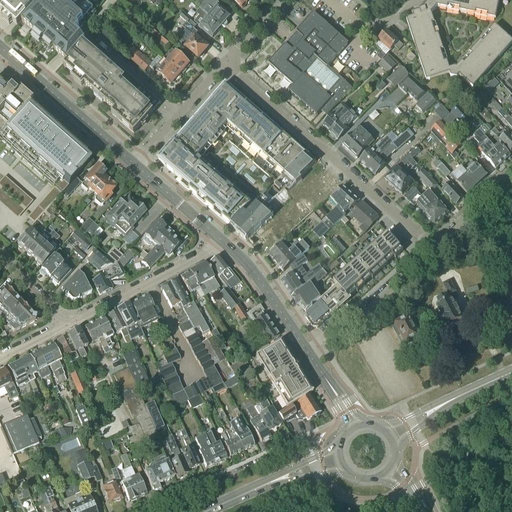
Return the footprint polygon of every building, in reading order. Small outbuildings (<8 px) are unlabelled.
[(0,0),(0,12),(17,28),(40,2),(37,0),(0,0)] [(58,55),(67,63),(67,62),(82,46),(84,43),(84,42),(76,35),(95,13),(80,0),(42,0),(22,23),(58,55)] [(212,5),(204,14),(209,18),(221,29),(221,28),(225,28),(228,25),(227,22),(232,16),(213,0),(211,0),(209,2),(212,5)] [(251,1),(251,0),(231,0),(242,10),(247,5),(249,5),(251,3),(251,1)] [(511,45),(511,41),(495,26),(489,32),(491,34),(483,43),(481,41),(470,54),(472,56),(464,64),(462,63),(457,69),(456,68),(450,70),(447,62),(444,63),(441,52),(443,51),(438,35),(436,36),(432,25),(435,24),(431,14),(437,7),(448,10),(448,7),(460,9),(459,12),(475,15),(476,13),(488,15),(487,18),(496,20),(499,0),(431,0),(423,9),(423,10),(412,14),(413,18),(406,20),(426,82),(449,74),(450,77),(457,79),(459,76),(473,89),(511,45)] [(198,18),(195,22),(200,27),(200,28),(212,39),(221,29),(209,18),(204,14),(200,10),(195,15),(198,18)] [(179,18),(186,24),(187,24),(191,20),(183,13),(183,14),(182,14),(179,18)] [(326,116),(352,90),(343,81),(342,82),(327,68),(349,45),(327,26),(328,26),(324,22),(323,22),(313,14),(296,33),(297,34),(286,46),(286,45),(268,65),(293,87),(288,93),(316,118),(321,112),(326,116)] [(176,40),(198,59),(199,58),(202,58),(204,56),(204,53),(208,49),(195,38),(199,34),(187,24),(186,24),(182,28),(184,31),(176,40)] [(101,27),(97,32),(112,45),(116,41),(101,27)] [(152,35),(166,48),(170,43),(156,30),(152,35)] [(387,32),(379,40),(391,52),(394,48),(398,52),(403,47),(399,43),(387,32)] [(64,67),(98,97),(99,97),(97,95),(98,93),(106,100),(104,101),(102,100),(115,112),(112,115),(134,134),(155,111),(154,110),(158,105),(159,105),(160,104),(121,69),(120,70),(121,70),(116,76),(82,46),(67,62),(67,63),(64,67)] [(164,60),(180,75),(189,65),(176,53),(175,54),(172,51),(164,60)] [(151,65),(136,52),(129,60),(144,73),(151,65)] [(385,57),(381,53),(376,58),(381,62),(385,57)] [(412,63),(416,59),(411,54),(407,59),(412,63)] [(163,61),(159,57),(149,67),(157,74),(157,75),(170,86),(175,81),(178,80),(180,78),(180,75),(164,60),(163,61)] [(387,76),(396,67),(387,57),(378,66),(387,76)] [(387,82),(394,89),(408,76),(400,68),(387,82)] [(428,95),(407,77),(397,87),(407,96),(408,95),(417,105),(428,95)] [(247,216),(263,199),(274,185),(284,175),(289,170),(303,157),(305,155),(306,154),(226,83),(155,163),(182,186),(230,227),(241,215),(243,213),(244,213),(247,216)] [(7,90),(0,84),(0,119),(8,127),(31,101),(18,89),(13,96),(11,94),(13,91),(9,88),(7,90)] [(475,95),(473,98),(479,105),(482,102),(475,95)] [(415,107),(422,114),(434,103),(428,96),(415,107)] [(330,134),(351,112),(343,105),(337,111),(339,113),(335,116),(334,115),(322,127),(330,134)] [(451,114),(461,124),(469,117),(459,106),(451,114)] [(53,190),(60,197),(89,164),(58,136),(60,134),(53,128),(51,130),(28,110),(0,140),(0,142),(23,163),(22,163),(26,166),(53,190)] [(351,112),(330,134),(337,141),(348,130),(346,128),(357,118),(351,112)] [(509,118),(506,115),(502,118),(505,121),(511,129),(511,135),(511,136),(511,137),(511,120),(510,118),(509,117),(509,118)] [(447,130),(445,128),(445,127),(441,123),(431,133),(448,151),(447,153),(454,161),(458,157),(455,154),(462,147),(447,130)] [(484,136),(486,135),(489,132),(484,127),(473,136),(475,138),(474,140),(479,145),(476,148),(476,150),(480,155),(482,155),(486,160),(486,161),(488,163),(489,163),(495,170),(502,165),(489,150),(481,141),(485,138),(484,136)] [(366,135),(359,128),(353,134),(342,145),(349,152),(366,135)] [(503,139),(494,130),(491,133),(495,138),(500,143),(511,155),(511,153),(511,139),(507,134),(503,139)] [(408,131),(401,137),(406,143),(413,136),(408,131)] [(398,139),(395,137),(391,133),(386,137),(387,138),(393,144),(398,139)] [(366,135),(349,152),(357,160),(374,143),(366,135)] [(367,170),(385,151),(391,146),(393,144),(387,138),(373,153),(370,150),(359,162),(367,170)] [(391,146),(395,150),(403,142),(400,138),(398,139),(393,144),(391,146)] [(496,149),(485,138),(481,141),(489,150),(502,165),(510,157),(499,146),(496,149)] [(367,170),(375,177),(386,165),(384,163),(396,151),(395,150),(391,146),(385,151),(367,170)] [(415,148),(408,154),(413,160),(420,153),(415,148)] [(289,170),(284,175),(296,186),(297,185),(301,181),(300,179),(316,164),(310,158),(306,154),(305,155),(303,157),(289,170)] [(412,160),(413,160),(408,154),(400,161),(404,167),(412,160)] [(438,170),(437,169),(442,165),(439,162),(438,163),(436,162),(433,165),(438,170)] [(474,166),(471,163),(462,171),(465,174),(477,187),(487,178),(480,170),(475,165),(474,166)] [(301,181),(297,185),(314,205),(337,184),(316,164),(300,179),(301,181)] [(438,170),(445,179),(450,174),(442,165),(437,169),(438,170)] [(92,194),(105,180),(104,180),(106,177),(104,175),(104,174),(99,169),(96,170),(81,187),(86,192),(88,190),(92,194)] [(393,188),(404,177),(395,169),(384,180),(388,184),(388,186),(390,187),(392,187),(393,188)] [(421,182),(427,176),(423,171),(417,177),(421,182)] [(477,187),(465,174),(462,171),(459,174),(458,174),(452,179),(456,182),(455,183),(462,190),(467,196),(477,187)] [(427,176),(421,182),(420,183),(425,189),(427,188),(432,193),(438,187),(427,176)] [(404,177),(393,188),(394,189),(394,191),(396,193),(398,193),(402,196),(413,185),(404,177)] [(105,180),(92,194),(96,197),(95,199),(94,202),(100,207),(102,206),(110,197),(108,196),(113,190),(113,188),(109,184),(111,182),(107,178),(105,180)] [(76,180),(62,195),(67,199),(80,184),(76,180)] [(451,184),(442,191),(456,206),(464,199),(451,184)] [(344,218),(346,217),(344,215),(349,211),(359,202),(343,187),(330,199),(338,208),(321,223),(324,226),(329,231),(341,221),(344,218)] [(34,225),(60,197),(53,190),(28,219),(34,225)] [(431,208),(422,199),(412,190),(404,198),(414,208),(416,206),(417,204),(426,215),(425,216),(428,220),(430,219),(435,225),(441,219),(431,208)] [(439,203),(432,196),(429,193),(422,199),(431,208),(441,219),(448,213),(443,208),(443,206),(440,203),(439,203)] [(137,206),(129,199),(125,203),(123,201),(113,212),(112,212),(105,220),(125,238),(131,232),(129,231),(145,213),(137,206)] [(252,222),(267,205),(268,204),(263,199),(247,216),(244,213),(243,213),(241,215),(230,227),(238,235),(245,227),(246,228),(252,222)] [(364,236),(379,221),(376,218),(361,204),(351,216),(362,226),(358,230),(364,236)] [(248,240),(273,217),(267,212),(270,208),(267,205),(252,222),(246,228),(245,227),(238,235),(246,242),(248,240)] [(84,235),(93,224),(99,218),(94,214),(79,230),(84,235)] [(273,217),(248,240),(255,249),(265,256),(278,244),(289,235),(273,217)] [(165,232),(164,230),(164,229),(164,226),(161,223),(158,223),(145,237),(150,243),(154,246),(155,247),(150,253),(154,256),(172,237),(171,236),(174,234),(168,229),(165,232)] [(93,224),(84,235),(89,239),(98,229),(93,224)] [(325,236),(329,231),(324,226),(319,230),(325,236)] [(25,252),(38,238),(30,230),(17,244),(18,245),(18,247),(20,249),(21,248),(25,252)] [(83,243),(86,239),(76,230),(72,234),(83,243)] [(48,237),(48,236),(43,232),(38,238),(25,252),(26,253),(26,255),(28,256),(30,256),(33,260),(56,235),(52,233),(48,237)] [(387,234),(379,241),(395,259),(403,252),(387,234)] [(41,267),(59,247),(55,243),(59,238),(56,235),(33,260),(37,263),(37,264),(39,266),(40,266),(41,267)] [(147,256),(143,261),(141,264),(149,271),(164,255),(168,258),(180,245),(172,237),(154,256),(150,253),(147,256)] [(493,256),(503,247),(495,238),(485,247),(493,256)] [(86,239),(83,243),(78,248),(85,253),(92,245),(86,239)] [(402,248),(406,245),(402,240),(398,243),(402,248)] [(379,241),(372,248),(387,266),(395,259),(379,241)] [(299,245),(298,244),(297,242),(292,247),(290,245),(285,249),(281,245),(269,257),(276,265),(299,245)] [(299,245),(276,265),(284,273),(293,265),(296,262),(292,257),(305,246),(302,242),(299,245)] [(103,259),(111,266),(113,267),(123,257),(113,248),(103,259)] [(372,248),(364,255),(380,273),(387,266),(372,248)] [(76,250),(73,253),(82,260),(85,257),(77,250),(76,250)] [(111,266),(103,259),(96,252),(86,262),(98,273),(111,266)] [(143,261),(147,256),(142,252),(138,257),(143,261)] [(364,255),(356,262),(372,280),(380,273),(364,255)] [(296,262),(293,265),(296,270),(308,262),(303,256),(296,262)] [(58,262),(53,257),(41,270),(41,271),(39,274),(44,278),(46,275),(50,278),(65,262),(66,261),(62,257),(58,262)] [(228,273),(227,272),(228,271),(218,258),(209,265),(230,291),(238,284),(229,272),(228,273)] [(65,262),(49,279),(58,287),(73,270),(65,262)] [(356,262),(349,269),(365,287),(372,280),(356,262)] [(116,280),(124,276),(123,274),(118,265),(103,273),(104,276),(92,283),(99,297),(112,290),(108,284),(116,279),(116,280)] [(218,289),(213,279),(204,265),(189,273),(198,288),(198,290),(199,289),(203,298),(218,289)] [(349,269),(341,276),(357,293),(365,287),(349,269)] [(292,298),(299,306),(305,313),(313,308),(312,307),(321,300),(317,295),(318,294),(317,292),(318,291),(316,286),(327,276),(323,271),(316,278),(313,280),(309,284),(310,285),(292,298)] [(74,285),(81,299),(91,294),(83,278),(77,273),(72,279),(75,283),(74,285)] [(198,290),(198,288),(189,273),(180,279),(189,295),(195,292),(199,300),(203,298),(199,289),(198,290)] [(282,282),(281,283),(287,292),(292,298),(310,285),(309,284),(313,280),(316,278),(313,274),(307,277),(300,282),(297,277),(296,275),(295,275),(295,274),(282,282)] [(341,276),(334,282),(338,288),(350,300),(357,293),(341,276)] [(75,302),(81,299),(74,285),(75,283),(72,279),(61,292),(72,303),(75,302)] [(202,335),(208,332),(193,303),(188,306),(185,302),(188,300),(177,280),(169,285),(176,299),(180,306),(185,315),(187,320),(188,322),(189,322),(189,324),(193,330),(193,331),(198,328),(202,335)] [(460,317),(449,296),(455,292),(450,282),(443,285),(448,295),(437,302),(440,307),(437,308),(442,317),(436,320),(442,330),(447,327),(449,328),(459,323),(461,325),(464,325),(467,322),(466,319),(464,317),(460,317)] [(171,310),(180,306),(176,299),(169,285),(160,289),(171,310)] [(0,310),(14,298),(6,290),(3,287),(0,289),(0,294),(0,295),(0,310)] [(338,288),(321,303),(324,306),(333,315),(350,300),(338,288)] [(248,319),(239,307),(226,290),(218,296),(231,312),(233,310),(242,323),(248,319)] [(147,297),(139,301),(146,315),(151,324),(159,320),(147,297)] [(0,316),(4,321),(21,305),(14,298),(0,310),(0,316)] [(139,329),(139,330),(151,324),(146,315),(139,301),(138,302),(129,306),(139,329)] [(7,326),(10,330),(28,312),(21,305),(4,321),(8,325),(7,326)] [(129,306),(116,313),(125,329),(126,330),(125,330),(128,337),(129,339),(130,342),(138,338),(138,340),(143,338),(139,330),(139,329),(129,306)] [(262,317),(260,315),(264,312),(259,306),(246,315),(267,346),(278,338),(264,316),(262,317)] [(307,315),(305,318),(312,329),(313,329),(316,329),(317,329),(327,321),(333,315),(324,306),(321,309),(318,306),(307,315)] [(30,314),(28,312),(10,330),(13,333),(35,323),(35,319),(36,317),(32,313),(30,314)] [(123,339),(128,337),(125,330),(126,330),(125,329),(116,313),(107,318),(116,335),(120,333),(123,339)] [(187,320),(185,315),(176,320),(179,325),(187,320)] [(107,348),(108,351),(112,348),(108,339),(112,337),(103,319),(95,324),(107,348)] [(415,333),(409,319),(396,325),(396,326),(392,328),(397,338),(399,341),(403,339),(406,346),(422,338),(419,331),(415,333)] [(182,336),(193,330),(189,324),(189,322),(188,322),(178,328),(182,336)] [(105,355),(109,352),(108,351),(107,348),(95,324),(84,329),(92,344),(98,341),(105,355)] [(193,330),(182,336),(185,341),(185,340),(195,335),(193,331),(193,330)] [(216,330),(210,333),(221,352),(226,349),(224,346),(226,345),(220,336),(219,336),(216,330)] [(68,337),(75,353),(77,352),(81,360),(86,357),(82,350),(87,347),(79,331),(68,337)] [(208,332),(202,335),(197,337),(198,340),(201,346),(204,351),(207,356),(210,362),(213,366),(224,360),(208,332)] [(188,346),(198,340),(197,337),(195,335),(185,340),(188,346)] [(78,358),(75,353),(68,337),(57,343),(63,356),(65,359),(71,356),(74,360),(78,358)] [(132,345),(130,342),(129,339),(128,337),(123,339),(127,347),(132,345)] [(198,340),(188,346),(191,351),(201,346),(198,340)] [(278,414),(287,408),(313,393),(281,342),(247,363),(278,414)] [(60,377),(63,375),(64,375),(58,363),(61,361),(53,345),(46,349),(54,364),(54,365),(58,372),(60,377)] [(194,357),(204,351),(201,346),(191,351),(194,357)] [(58,372),(54,365),(54,364),(46,349),(38,353),(46,369),(50,367),(53,375),(56,379),(60,377),(58,372)] [(167,366),(171,364),(180,360),(176,350),(162,356),(167,366)] [(204,351),(194,357),(197,362),(207,356),(204,351)] [(128,370),(113,376),(132,420),(135,419),(147,414),(144,408),(135,387),(147,381),(134,352),(122,357),(128,370)] [(42,381),(45,379),(50,376),(46,369),(38,353),(30,357),(30,358),(38,373),(38,374),(42,381)] [(200,367),(210,362),(207,356),(197,362),(200,367)] [(38,374),(38,373),(30,358),(28,359),(27,359),(24,361),(23,362),(19,364),(28,381),(29,384),(34,381),(32,376),(38,374)] [(210,362),(200,367),(203,373),(214,367),(213,366),(210,362)] [(28,381),(19,364),(13,367),(12,366),(10,368),(10,369),(8,369),(16,385),(23,381),(24,383),(28,381)] [(162,381),(176,375),(171,364),(167,366),(157,370),(162,381)] [(215,389),(223,384),(214,367),(203,373),(202,373),(206,379),(209,378),(215,389)] [(4,370),(0,372),(0,381),(4,389),(11,385),(11,384),(4,370)] [(78,395),(86,391),(78,372),(69,376),(78,395)] [(93,375),(89,376),(92,384),(99,381),(96,373),(93,375)] [(167,392),(181,386),(176,375),(162,381),(167,392)] [(201,382),(206,393),(215,389),(209,378),(206,379),(201,382)] [(206,393),(201,382),(201,381),(195,384),(200,396),(205,393),(206,393)] [(150,387),(153,394),(163,390),(160,383),(150,387)] [(189,388),(194,399),(199,396),(200,396),(195,384),(188,387),(189,388)] [(167,392),(170,398),(184,392),(183,391),(181,386),(167,392)] [(184,392),(188,401),(194,399),(189,388),(183,391),(184,392)] [(257,396),(259,400),(264,398),(266,396),(260,388),(256,390),(259,395),(257,396)] [(18,397),(16,392),(7,396),(10,401),(18,397)] [(207,401),(207,402),(207,401),(208,400),(205,393),(200,396),(199,396),(202,403),(207,401)] [(204,407),(202,403),(199,396),(194,399),(187,402),(192,413),(204,407)] [(307,422),(320,413),(309,396),(277,416),(282,424),(295,416),(297,420),(303,420),(305,419),(307,422)] [(259,400),(257,402),(259,406),(253,409),(257,414),(268,434),(281,427),(274,415),(264,398),(259,400)] [(265,442),(268,440),(268,439),(270,438),(254,411),(249,401),(242,405),(251,421),(249,422),(261,443),(264,441),(265,442)] [(153,404),(144,408),(147,414),(155,433),(163,429),(153,404)] [(83,430),(91,426),(83,408),(75,412),(83,430)] [(13,456),(16,455),(34,447),(38,446),(36,441),(28,422),(26,417),(1,429),(13,456)] [(28,422),(36,441),(41,439),(33,420),(28,422)] [(245,429),(244,429),(240,420),(229,425),(231,430),(243,452),(254,447),(245,429)] [(120,424),(132,450),(147,444),(138,425),(129,429),(126,422),(120,424)] [(69,437),(71,430),(63,430),(62,429),(50,434),(54,443),(69,437)] [(226,433),(229,441),(230,441),(236,455),(243,452),(233,434),(231,430),(226,433)] [(192,473),(196,471),(196,469),(200,467),(184,431),(180,433),(187,450),(181,453),(189,472),(190,471),(192,473)] [(204,436),(216,464),(226,460),(219,444),(216,445),(211,434),(210,434),(209,432),(203,434),(204,436)] [(236,455),(230,441),(229,441),(227,442),(224,435),(220,437),(230,458),(236,455)] [(175,446),(171,436),(168,438),(169,440),(164,442),(171,455),(172,455),(174,458),(169,461),(170,464),(177,480),(188,475),(175,446)] [(206,469),(216,464),(204,436),(194,441),(198,449),(200,452),(198,453),(206,469)] [(110,441),(102,444),(105,452),(113,449),(110,441)] [(134,451),(137,456),(148,450),(146,446),(134,451)] [(72,456),(77,468),(89,462),(84,451),(72,456)] [(128,475),(138,498),(139,498),(140,499),(144,497),(144,496),(146,495),(138,476),(135,478),(131,468),(125,456),(120,458),(126,471),(129,469),(131,474),(128,475)] [(83,483),(94,478),(95,477),(94,473),(91,468),(89,462),(77,468),(76,468),(83,483)] [(154,464),(162,484),(174,479),(167,462),(160,465),(159,462),(154,464)] [(158,485),(162,484),(154,464),(149,466),(150,469),(144,472),(151,489),(152,488),(153,492),(160,489),(158,485)] [(95,477),(94,478),(96,484),(102,481),(96,467),(91,468),(94,473),(95,477)] [(136,499),(138,498),(128,475),(131,474),(129,469),(126,471),(122,472),(126,482),(121,484),(129,502),(130,502),(131,502),(136,500),(136,499)] [(115,483),(120,481),(115,470),(110,472),(115,483)] [(120,501),(120,500),(122,499),(115,483),(103,488),(105,493),(104,493),(107,501),(108,500),(110,504),(116,502),(117,502),(120,501)] [(52,511),(58,511),(53,500),(51,501),(50,499),(53,497),(49,488),(43,491),(48,502),(51,509),(52,511)] [(26,491),(21,493),(24,500),(29,498),(26,491)] [(52,511),(51,509),(48,502),(43,491),(44,493),(38,495),(44,508),(43,508),(44,511),(52,511)] [(95,511),(89,498),(90,497),(87,491),(63,502),(66,510),(68,509),(68,511),(95,511)]
